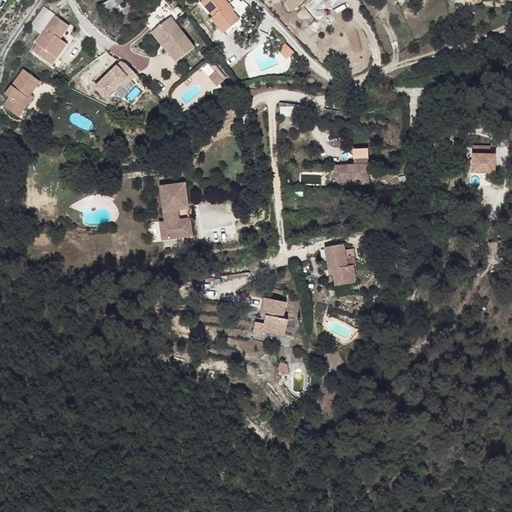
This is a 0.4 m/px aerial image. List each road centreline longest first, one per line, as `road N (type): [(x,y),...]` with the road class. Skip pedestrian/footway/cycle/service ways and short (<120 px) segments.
road 1 (residential): [(287,261),(271,100),(338,100),(342,90),(251,0)]
road 2 (track): [(511,65),(408,91),(340,85)]
